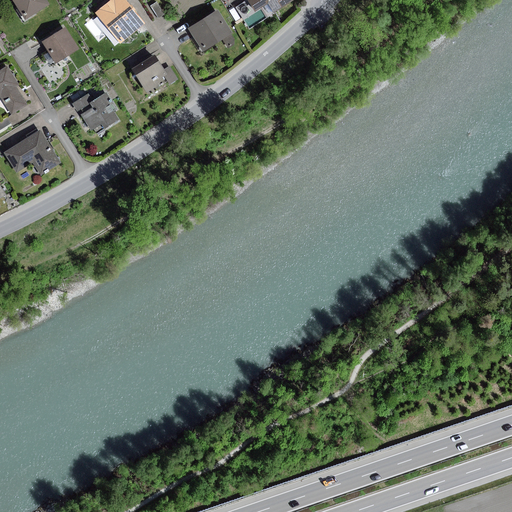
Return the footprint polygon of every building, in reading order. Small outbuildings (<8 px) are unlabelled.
[(46,0),(13,0),(25,20),(49,5),(46,0)] [(126,0),(112,0),(96,14),(121,44),(146,24),(126,0)] [(256,13),(248,0),(247,0),(236,8),(244,20),(256,13)] [(248,0),(256,13),(244,20),(250,29),(296,0),(248,0)] [(157,2),(151,6),(159,19),(165,15),(157,2)] [(218,11),(189,29),(204,52),(223,40),(229,49),(234,46),(235,41),(232,35),(233,34),(218,11)] [(66,28),(42,43),(56,65),(80,50),(66,28)] [(155,55),(132,70),(147,93),(170,79),(165,70),(155,55)] [(8,66),(0,70),(0,97),(12,116),(28,105),(16,87),(20,85),(8,66)] [(170,66),(165,70),(170,79),(173,83),(179,79),(170,66)] [(84,113),(81,114),(92,132),(102,126),(105,130),(119,121),(114,112),(118,110),(107,92),(93,101),(90,103),(81,108),(84,113)] [(90,103),(93,101),(89,93),(73,103),(77,110),(81,108),(90,103)] [(7,117),(0,121),(0,129),(11,123),(7,117)] [(41,131),(6,154),(18,172),(32,163),(41,177),(62,163),(41,131)]
